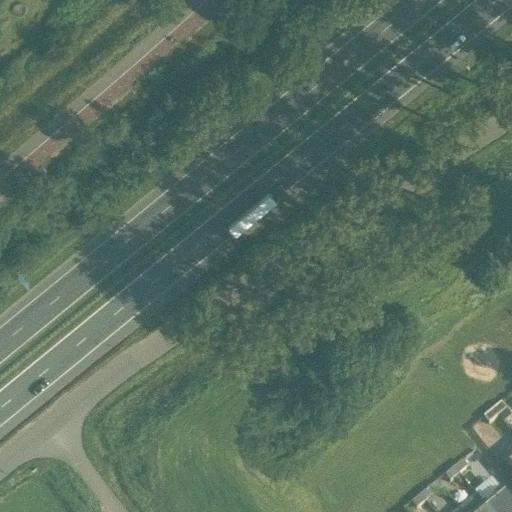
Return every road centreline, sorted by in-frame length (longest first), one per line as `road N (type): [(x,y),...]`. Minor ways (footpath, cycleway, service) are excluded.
road 1 (motorway): [(0,412),(497,0)]
road 2 (unclassified): [(48,429),(136,358),(511,118)]
road 3 (motorway): [(419,0),(0,342)]
